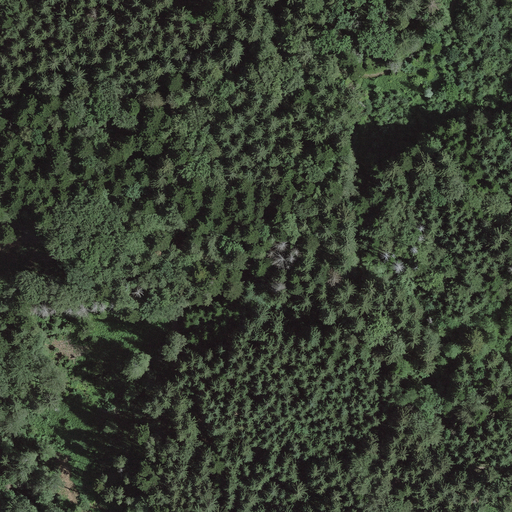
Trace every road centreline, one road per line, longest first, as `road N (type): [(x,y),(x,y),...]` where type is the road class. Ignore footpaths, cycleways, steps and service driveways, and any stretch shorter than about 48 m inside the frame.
road 1 (track): [(251,43),(224,106),(223,172),(254,247),(248,274),(225,292),(178,305),(172,380),(224,467),(226,511)]
road 2 (track): [(176,328),(213,369),(361,460),(398,475),(511,466)]
road 3 (track): [(185,298),(57,242),(0,207)]
